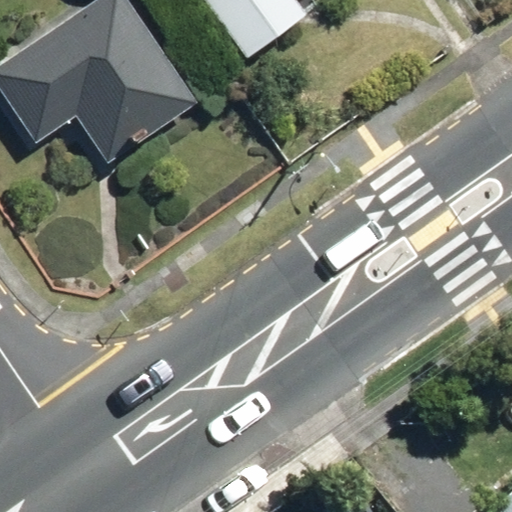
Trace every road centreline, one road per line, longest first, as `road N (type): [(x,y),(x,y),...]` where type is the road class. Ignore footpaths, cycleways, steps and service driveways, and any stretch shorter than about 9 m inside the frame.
road 1 (secondary): [(92,475),(511,177)]
road 2 (residential): [(0,349),(92,475)]
